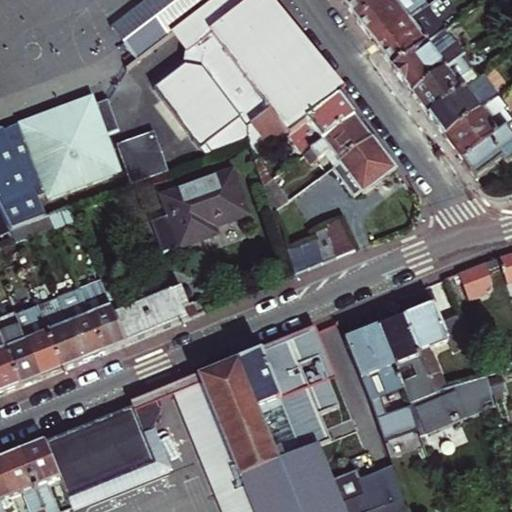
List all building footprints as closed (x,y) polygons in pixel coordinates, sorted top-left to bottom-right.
[(145,0),(109,27),(123,45),(156,21),(168,37),(214,2),(212,0),(145,0)] [(245,138),(272,117),(322,78),(263,0),(255,0),(185,53),(183,66),(151,90),(194,147),(199,143),(205,150),(200,155),(245,138)] [(341,0),(359,23),(390,0),(341,0)] [(411,0),(390,0),(359,23),(376,46),(410,21),(400,8),(403,7),(411,0)] [(376,46),(395,71),(428,46),(447,31),(442,25),(438,29),(425,10),(410,21),(376,46)] [(442,25),(447,31),(463,19),(458,13),(442,24),(442,25)] [(156,21),(123,45),(135,62),(168,37),(156,21)] [(428,46),(395,71),(414,97),(464,59),(467,57),(457,45),(438,59),(428,46)] [(464,59),(414,97),(430,118),(480,80),(471,68),(464,59)] [(430,118),(445,138),(500,98),(484,77),(480,80),(430,118)] [(322,78),(272,117),(287,136),(338,99),(322,78)] [(23,122),(1,128),(12,148),(30,141),(26,131),(94,104),(91,96),(23,122)] [(500,98),(445,138),(463,162),(511,125),(511,118),(507,111),(509,110),(500,98)] [(338,99),(287,136),(301,156),(353,118),(338,99)] [(0,126),(0,125),(0,206),(1,210),(12,229),(27,223),(46,216),(34,194),(43,190),(46,198),(120,169),(106,133),(116,129),(105,100),(94,104),(26,131),(30,141),(12,148),(1,128),(0,126)] [(329,152),(338,164),(370,141),(353,118),(301,156),(309,166),(322,157),(329,152)] [(511,125),(463,162),(478,181),(503,162),(507,168),(511,164),(511,125)] [(152,128),(115,143),(131,183),(168,168),(152,128)] [(370,141),(338,164),(331,169),(352,198),(359,192),(362,195),(393,172),(370,141)] [(331,169),(338,164),(329,152),(322,157),(331,169)] [(154,218),(166,248),(219,227),(216,220),(250,206),(233,163),(163,192),(171,212),(154,218)] [(288,201),(271,179),(263,185),(273,212),(288,201)] [(1,210),(0,210),(0,232),(0,234),(12,229),(1,210)] [(46,216),(27,223),(33,237),(54,229),(48,215),(46,216)] [(345,221),(326,228),(339,260),(356,253),(345,221)] [(311,234),(313,241),(324,266),(339,260),(326,228),(311,234)] [(324,266),(313,241),(300,246),(310,271),(324,266)] [(298,276),(310,271),(300,246),(288,251),(298,276)] [(511,259),(492,266),(500,291),(511,287),(511,259)] [(211,312),(206,299),(191,306),(184,288),(126,312),(117,290),(112,280),(103,283),(127,346),(211,312)] [(103,283),(80,292),(105,355),(127,346),(103,283)] [(59,301),(84,363),(105,355),(80,292),(59,301)] [(59,301),(37,309),(63,372),(84,363),(59,301)] [(433,394),(445,389),(429,349),(452,340),(469,382),(483,377),(461,322),(447,328),(438,305),(403,320),(433,394)] [(63,372),(37,309),(17,318),(21,329),(43,380),(63,372)] [(0,321),(0,338),(20,389),(43,380),(21,329),(17,318),(16,315),(0,321)] [(433,394),(403,320),(378,330),(395,372),(407,367),(414,382),(401,386),(403,392),(421,443),(466,425),(450,388),(445,389),(433,394)] [(395,372),(378,330),(366,335),(364,331),(354,335),(356,339),(346,343),(373,410),(382,438),(395,434),(387,410),(390,404),(388,398),(403,392),(401,386),(395,372)] [(200,381),(253,511),(375,511),(402,501),(392,469),(360,482),(356,473),(334,482),(320,449),(331,444),(320,417),(339,410),(310,337),(200,381)] [(0,397),(20,389),(0,338),(0,397)] [(469,382),(450,388),(466,425),(498,412),(488,376),(483,377),(469,382)] [(173,392),(221,511),(253,511),(200,381),(173,392)] [(155,399),(44,444),(59,481),(67,501),(151,468),(138,435),(148,431),(158,407),(155,399)] [(164,472),(148,431),(138,435),(151,468),(67,501),(71,510),(164,472)] [(44,444),(21,454),(43,511),(42,511),(71,511),(71,510),(67,501),(50,508),(49,504),(54,501),(48,485),(59,481),(44,444)] [(21,454),(0,462),(0,469),(12,500),(24,495),(30,511),(36,509),(37,511),(40,511),(43,511),(21,454)] [(12,500),(0,469),(0,511),(3,511),(0,505),(12,500)] [(405,511),(402,501),(375,511),(405,511)]
